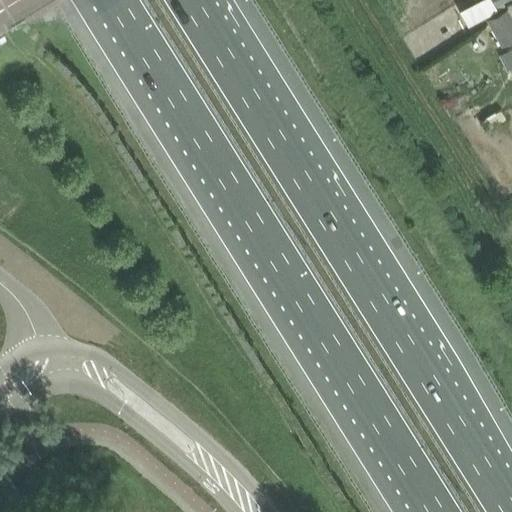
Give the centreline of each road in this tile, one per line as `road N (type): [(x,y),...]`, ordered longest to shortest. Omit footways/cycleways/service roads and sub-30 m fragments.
road 1 (motorway): [(115,0),(438,511)]
road 2 (motorway): [(509,511),(189,0)]
road 3 (secondary): [(236,495),(201,438),(139,385),(84,354),(47,351)]
road 4 (secondary): [(60,381),(101,392),(236,495)]
